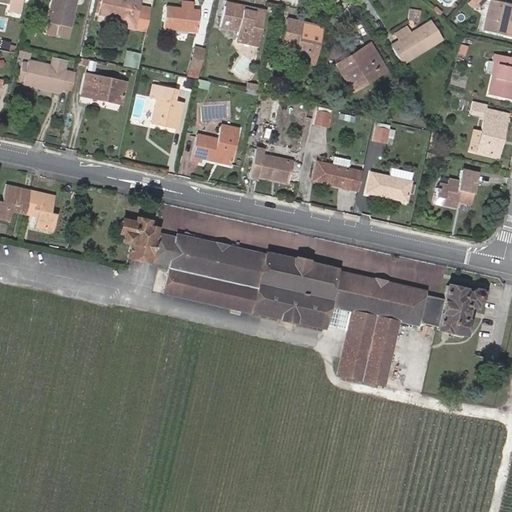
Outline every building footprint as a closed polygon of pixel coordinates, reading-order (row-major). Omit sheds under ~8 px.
[(0,0),(0,1),(9,3),(8,10),(19,12),(21,0),(0,0)] [(55,0),(56,1),(52,0),(47,22),(46,28),(49,28),(48,32),(68,37),(75,0),(55,0)] [(146,31),(152,9),(139,6),(140,0),(133,0),(134,0),(132,0),(100,0),(98,14),(113,17),(136,22),(134,28),(146,31)] [(179,8),(192,10),(193,1),(181,0),(179,8)] [(511,4),(491,0),(490,0),(488,7),(483,30),(511,36),(511,34),(511,21),(509,20),(511,5),(511,4)] [(225,2),(224,6),(250,12),(251,8),(225,2)] [(250,12),(224,6),(219,27),(237,30),(235,41),(258,46),(265,11),(251,8),(250,12)] [(199,11),(192,10),(179,8),(166,7),(163,28),(196,31),(199,11)] [(419,11),(409,9),(408,20),(417,21),(419,11)] [(460,13),(454,20),(458,24),(465,17),(460,13)] [(113,23),(134,28),(136,22),(113,17),(113,23)] [(286,19),(281,39),(297,43),(295,50),(294,56),(315,61),(322,31),(303,26),(303,22),(286,19)] [(410,33),(399,41),(391,46),(402,64),(442,40),(430,21),(410,33)] [(323,27),(303,22),(303,26),(322,31),(323,27)] [(394,34),(399,41),(410,33),(406,27),(394,34)] [(297,43),(281,39),(279,46),(295,50),(297,43)] [(0,43),(0,48),(8,51),(9,43),(1,41),(0,43)] [(373,70),(376,75),(386,70),(370,44),(335,64),(348,85),(373,70)] [(460,44),(458,54),(466,55),(467,45),(460,44)] [(194,48),(187,77),(197,79),(204,50),(194,48)] [(126,49),(124,66),(139,68),(141,51),(126,49)] [(28,59),(30,52),(19,50),(18,57),(28,59)] [(511,77),(511,57),(494,54),(492,63),(495,64),(488,94),(510,100),(511,91),(511,81),(511,77)] [(314,65),(315,61),(294,56),(293,60),(314,65)] [(50,65),(65,69),(67,61),(51,57),(50,65)] [(61,88),(68,90),(72,73),(65,72),(65,69),(50,65),(28,60),(27,63),(23,81),(23,84),(38,87),(39,83),(61,88)] [(18,80),(23,81),(27,63),(22,62),(18,80)] [(351,90),(376,75),(373,70),(348,85),(351,90)] [(86,74),(82,92),(105,98),(104,101),(120,104),(124,83),(86,74)] [(197,87),(210,88),(210,80),(198,79),(197,87)] [(39,83),(38,87),(60,92),(61,88),(39,83)] [(248,84),(247,90),(257,92),(259,86),(248,84)] [(151,122),(176,128),(182,104),(173,102),(175,90),(152,85),(150,97),(157,98),(151,122)] [(105,98),(82,92),(81,96),(104,101),(105,98)] [(496,138),(500,139),(506,114),(485,109),(480,131),(475,152),(492,156),(496,138)] [(330,114),(316,111),(313,124),(327,127),(330,114)] [(202,158),(230,165),(235,144),(239,129),(221,125),(217,140),(196,134),(190,159),(201,162),(202,158)] [(388,129),(375,126),(372,139),(385,143),(388,129)] [(475,152),(480,131),(473,129),(468,150),(475,152)] [(496,157),(500,139),(496,138),(492,156),(496,157)] [(288,183),(293,162),(262,154),(263,149),(256,148),(249,176),(256,178),(257,175),(288,183)] [(312,180),(357,190),(362,172),(352,170),(316,162),(312,180)] [(461,199),(460,202),(470,205),(477,174),(461,170),(457,182),(447,179),(446,185),(438,183),(435,196),(443,198),(442,204),(455,207),(457,201),(457,199),(461,199)] [(406,202),(410,182),(370,173),(365,192),(406,202)] [(0,218),(7,220),(10,208),(36,214),(34,226),(49,230),(53,213),(47,212),(51,196),(5,186),(1,201),(0,201),(0,218)] [(350,308),(335,370),(381,381),(396,318),(415,322),(416,319),(435,324),(434,327),(462,334),(465,320),(463,319),(466,305),(474,306),(476,298),(477,298),(478,297),(479,293),(478,292),(478,289),(475,288),(471,288),(469,290),(444,284),(442,294),(262,253),(262,255),(153,232),(154,227),(145,225),(146,221),(138,219),(137,224),(121,220),(118,233),(121,234),(120,241),(130,243),(126,255),(168,264),(167,267),(255,287),(250,310),(321,325),(326,302),(350,308)] [(255,287),(167,267),(162,291),(250,311),(250,310),(255,287)]
